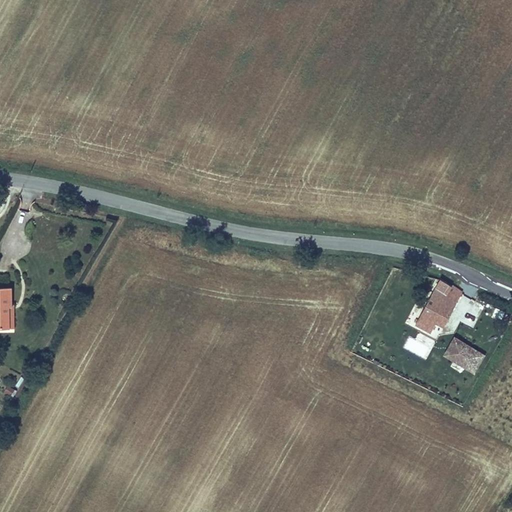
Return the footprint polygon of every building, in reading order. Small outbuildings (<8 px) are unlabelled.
[(447,287),(436,281),(411,325),(402,320),(398,325),(413,334),(417,327),(428,333),(433,324),(439,327),(453,302),(442,296),(447,287)] [(0,327),(6,328),(6,311),(4,311),(4,305),(8,304),(8,287),(0,287),(0,327)] [(453,302),(459,293),(447,287),(442,296),(453,302)] [(6,311),(6,328),(12,328),(12,304),(8,304),(4,305),(4,311),(6,311)] [(444,353),(472,371),(481,356),(454,338),(444,353)] [(14,395),(16,389),(7,386),(5,392),(14,395)]
